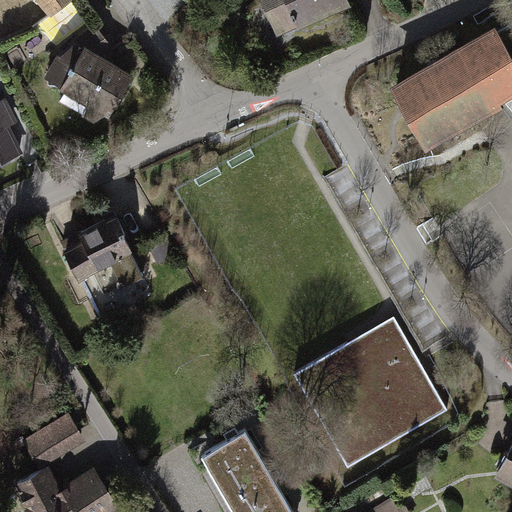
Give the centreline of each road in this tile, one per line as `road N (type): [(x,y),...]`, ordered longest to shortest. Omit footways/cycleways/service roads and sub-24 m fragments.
road 1 (residential): [(310,76),(454,314),(511,373)]
road 2 (residential): [(0,260),(156,511)]
road 3 (residential): [(223,109),(0,215)]
road 4 (residential): [(310,76),(469,0)]
road 5 (residential): [(136,0),(223,109)]
